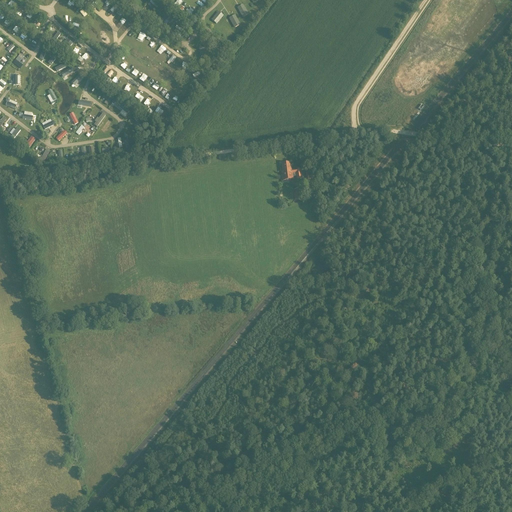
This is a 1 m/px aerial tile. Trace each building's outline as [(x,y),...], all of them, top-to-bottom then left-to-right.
[(243,4),(238,7),(243,17),(248,14),(243,4)] [(230,18),(235,28),(240,25),(235,15),(230,18)] [(49,38),(55,42),(61,33),(56,29),(49,38)] [(101,38),(98,42),(107,49),(110,45),(101,38)] [(71,48),(73,42),(67,40),(64,46),(71,48)] [(71,69),(61,73),(63,77),(73,73),(71,69)] [(71,83),(75,86),(80,80),(76,77),(71,83)] [(48,96),(51,103),(57,99),(52,90),(48,92),(50,95),(48,96)] [(148,106),(151,103),(144,98),(140,105),(144,108),(146,105),(148,106)] [(5,106),(16,109),(18,102),(7,99),(5,106)] [(74,112),(69,115),(75,125),(79,123),(74,112)] [(103,112),(99,118),(93,115),(91,119),(95,122),(94,125),(97,127),(106,115),(103,112)] [(42,123),(44,130),(54,126),(51,120),(42,123)] [(79,135),(85,128),(82,125),(76,133),(79,135)] [(18,128),(16,130),(14,129),(9,135),(14,139),(21,130),(18,128)] [(64,130),(56,138),(59,142),(68,133),(64,130)] [(281,172),(282,176),(285,176),(284,172),(291,171),(291,170),(290,163),(281,164),(282,171),(281,172)] [(300,169),(291,170),(291,171),(292,171),(293,180),(293,173),(296,173),(297,179),(301,179),(300,169)] [(285,176),(282,176),(282,181),(293,180),(292,171),(291,171),(284,172),(285,176)] [(314,173),(306,174),(307,186),(315,185),(314,173)] [(306,195),(305,190),(303,190),(303,189),(293,190),(295,200),(305,199),(304,195),(306,195)]
